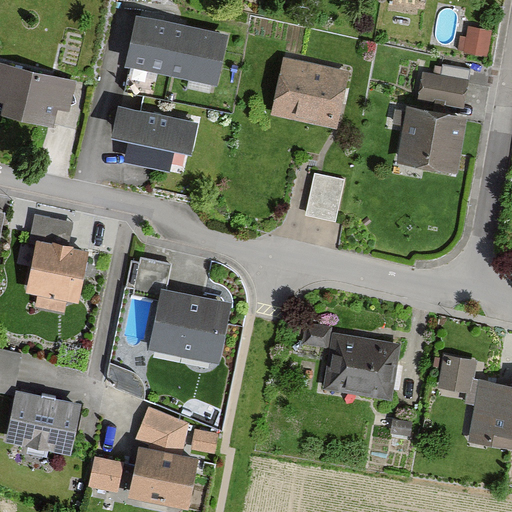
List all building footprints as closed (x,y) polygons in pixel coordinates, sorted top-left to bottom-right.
[(132,14),(120,67),(212,87),(224,34),(132,14)] [(490,49),(490,22),(466,22),(465,48),(490,49)] [(462,95),(472,76),(437,58),(427,77),(462,95)] [(77,83),(0,63),(0,103),(0,104),(0,115),(52,128),(56,111),(69,115),(77,83)] [(276,73),(266,115),(335,131),(345,89),(276,73)] [(403,103),(394,165),(457,174),(467,112),(403,103)] [(106,164),(182,179),(192,126),(117,111),(106,164)] [(334,219),(342,180),(308,173),(301,213),(334,219)] [(78,304),(89,250),(36,239),(24,294),(35,296),(32,310),(62,316),(65,301),(78,304)] [(220,364),(231,304),(158,291),(147,350),(220,364)] [(392,406),(407,338),(336,323),(322,391),(392,406)] [(0,342),(0,387),(11,390),(20,347),(0,342)] [(467,393),(472,361),(441,356),(436,388),(467,393)] [(511,437),(511,384),(473,378),(465,430),(511,437)] [(71,458),(82,404),(13,390),(2,443),(71,458)] [(196,445),(214,447),(216,431),(198,428),(196,445)] [(126,498),(188,509),(198,459),(136,447),(126,498)] [(118,496),(124,460),(92,455),(86,491),(118,496)]
